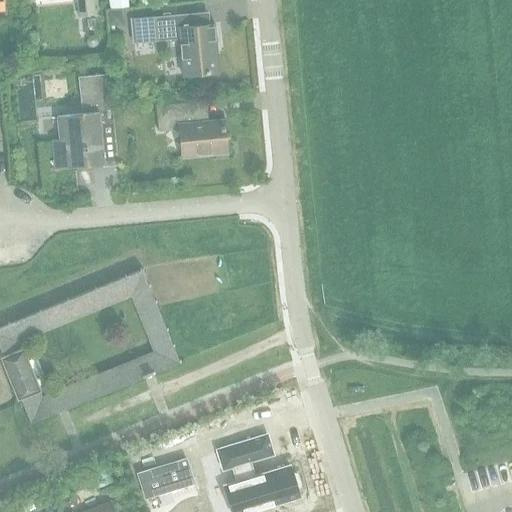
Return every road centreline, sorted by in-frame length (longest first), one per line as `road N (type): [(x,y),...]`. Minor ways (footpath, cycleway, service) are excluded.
road 1 (unclassified): [(354,511),(296,316),(283,199)]
road 2 (residential): [(5,227),(283,199)]
road 3 (unclassified): [(283,199),(264,0)]
